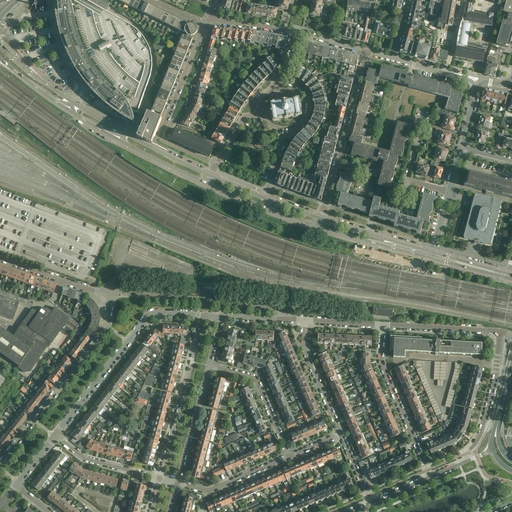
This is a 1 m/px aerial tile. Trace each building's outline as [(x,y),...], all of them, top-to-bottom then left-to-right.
[(55,0),(56,3),(56,7),(56,12),(57,17),(58,21),(59,26),(60,31),(61,35),(63,40),(64,44),(66,49),(67,51),(69,55),(71,60),(73,64),(76,68),(78,72),(81,76),(84,80),(86,83),(89,86),(92,90),(95,94),(98,97),(102,100),(105,103),(109,107),(113,109),(117,112),(121,115),(125,118),(129,120),(133,122),(134,122),(134,123),(134,122),(134,120),(133,115),(132,111),(137,113),(138,112),(138,111),(142,101),(148,82),(150,75),(152,68),(152,66),(152,65),(152,58),(151,52),(149,48),(147,44),(143,37),(138,31),(135,28),(131,25),(127,23),(106,11),(103,9),(99,16),(93,12),(72,0),(55,0)] [(86,0),(103,9),(106,11),(109,4),(101,0),(86,0)] [(136,0),(133,8),(135,9),(137,10),(141,1),(140,0),(136,0)] [(223,0),(220,8),(220,9),(228,12),(232,1),(231,0),(223,0)] [(280,0),(278,9),(288,11),(289,0),(280,0)] [(313,0),(310,15),(319,17),(323,1),(322,1),(319,0),(313,0)] [(430,2),(429,9),(431,10),(430,16),(436,17),(437,10),(435,10),(436,4),(444,5),(444,6),(444,7),(443,14),(441,21),(439,21),(438,28),(441,28),(441,30),(444,31),(445,25),(452,27),(453,20),(453,19),(456,0),(430,0),(430,2)] [(454,57),(475,61),(483,62),(485,50),(477,49),(476,51),(464,48),(464,46),(467,46),(471,25),(468,25),(469,23),(492,27),(493,17),(492,17),(493,15),(486,14),(485,16),(470,13),(472,1),(466,0),(466,3),(464,12),(463,12),(462,22),(457,47),(456,47),(454,57)] [(511,0),(505,0),(506,1),(503,12),(505,13),(511,14),(511,0)] [(141,1),(137,10),(139,11),(141,12),(145,3),(144,2),(144,1),(143,1),(141,1)] [(145,3),(141,12),(143,13),(145,14),(149,5),(148,4),(148,3),(147,3),(145,3)] [(149,5),(145,14),(147,15),(149,16),(153,6),(152,6),(152,5),(151,5),(149,5)] [(252,16),(252,17),(253,15),(254,16),(254,17),(255,17),(255,16),(261,16),(262,7),(247,5),(247,6),(246,14),(252,15),(252,16)] [(153,6),(149,16),(151,17),(153,18),(158,8),(156,8),(156,7),(155,7),(153,6)] [(276,19),(277,9),(262,7),(261,16),(267,17),(266,19),(267,19),(267,18),(269,18),(269,19),(269,18),(276,19)] [(158,8),(153,18),(155,19),(157,20),(162,11),(160,10),(160,9),(159,9),(158,8)] [(162,11),(157,20),(159,21),(161,22),(166,13),(164,12),(164,11),(163,11),(162,11)] [(166,13),(161,22),(163,23),(165,24),(170,15),(168,14),(168,13),(167,13),(166,13)] [(511,14),(505,13),(496,44),(505,47),(507,48),(509,48),(511,35),(511,14)] [(170,15),(165,24),(167,25),(169,26),(174,17),(172,16),(172,15),(170,15)] [(174,17),(169,26),(171,27),(173,28),(178,19),(176,18),(176,17),(174,17)] [(364,25),(364,30),(363,33),(361,42),(368,44),(371,31),(366,30),(369,18),(366,17),(365,22),(364,25)] [(175,29),(177,30),(182,21),(180,20),(180,19),(178,19),(173,28),(175,29)] [(182,21),(177,30),(179,31),(181,32),(183,28),(186,22),(184,22),(184,21),(182,21)] [(376,21),(373,32),(377,33),(377,34),(389,37),(391,27),(381,25),(381,23),(376,21)] [(193,24),(192,24),(190,24),(189,24),(186,22),(183,28),(185,29),(185,30),(185,31),(185,32),(196,28),(196,27),(195,26),(194,25),(193,25),(193,24)] [(400,51),(400,52),(401,52),(401,53),(403,53),(404,53),(408,54),(410,46),(410,43),(411,41),(413,31),(417,32),(418,30),(415,29),(415,27),(407,25),(406,29),(405,31),(401,48),(401,49),(400,51)] [(192,39),(194,35),(195,34),(196,34),(196,33),(196,32),(197,31),(197,30),(197,29),(196,28),(185,32),(186,33),(186,34),(187,35),(186,37),(192,39)] [(218,41),(218,40),(221,28),(218,28),(216,28),(215,28),(214,29),(214,30),(213,32),(211,40),(215,41),(218,41)] [(218,40),(222,41),(224,41),(228,29),(221,28),(218,40)] [(227,42),(231,43),(231,41),(234,29),(228,29),(224,41),(227,42)] [(237,43),(238,42),(241,30),(234,29),(231,41),(237,43)] [(247,31),(241,30),(238,42),(244,43),(244,42),(247,31)] [(254,32),(247,31),(244,42),(251,44),(254,32)] [(251,44),(254,45),(259,46),(259,45),(262,33),(258,32),(254,32),(251,44)] [(259,45),(262,46),(267,48),(268,47),(271,34),(266,34),(266,33),(262,33),(259,45)] [(268,47),(271,48),(276,49),(279,36),(274,35),(271,34),(268,47)] [(181,40),(190,43),(191,42),(191,41),(192,39),(186,37),(183,35),(182,37),(181,38),(182,38),(181,40)] [(278,51),(284,53),(288,38),(287,38),(283,37),(279,36),(276,49),(279,50),(278,51)] [(190,43),(181,40),(180,42),(179,44),(189,48),(189,46),(190,46),(190,45),(190,43)] [(410,46),(408,54),(413,56),(417,43),(414,42),(411,41),(410,43),(410,46)] [(302,55),(306,56),(305,57),(308,58),(312,44),(310,43),(305,42),(302,55)] [(418,43),(414,56),(415,56),(417,57),(425,59),(427,60),(428,60),(430,50),(432,51),(432,47),(433,42),(432,42),(430,46),(418,43)] [(189,48),(179,44),(178,46),(177,48),(187,52),(188,50),(189,48)] [(311,58),(315,59),(316,57),(319,46),(314,44),(312,44),(308,58),(311,59),(311,58)] [(319,46),(316,57),(319,58),(319,61),(322,62),(325,47),(323,47),(319,46)] [(325,47),(322,62),(325,63),(326,59),(329,60),(332,49),(328,48),(325,47)] [(176,52),(185,56),(186,54),(187,52),(177,48),(177,50),(176,50),(176,52)] [(332,49),(329,60),(333,61),(332,65),(335,66),(339,51),(337,50),(332,49)] [(436,62),(437,58),(439,58),(439,59),(446,60),(448,52),(441,50),(441,52),(433,49),(431,55),(430,54),(429,60),(436,62)] [(339,51),(335,66),(338,66),(338,65),(342,66),(346,53),(341,51),(339,51)] [(185,56),(176,52),(175,54),(174,56),(184,60),(184,58),(185,58),(184,58),(185,56)] [(342,66),(346,67),(346,68),(349,69),(352,54),(350,54),(346,53),(342,66)] [(356,69),(356,68),(359,56),(355,55),(352,54),(349,69),(351,70),(352,68),(356,69)] [(483,72),(483,74),(484,75),(485,75),(489,76),(491,76),(495,77),(497,67),(499,68),(501,62),(498,61),(500,57),(493,55),(489,54),(488,54),(488,56),(487,59),(486,62),(483,72)] [(184,60),(174,56),(173,58),(172,60),(182,64),(183,62),(184,60)] [(267,60),(265,62),(266,63),(273,72),(277,67),(270,58),(267,60)] [(182,64),(172,60),(171,62),(171,63),(171,65),(180,68),(181,67),(181,66),(182,64)] [(264,64),(261,67),(269,76),(273,72),(266,63),(264,64)] [(180,68),(171,65),(170,67),(169,69),(178,73),(179,71),(180,71),(179,70),(180,68)] [(303,68),(299,65),(295,77),(295,78),(300,80),(305,71),(303,70),(303,68)] [(452,91),(451,91),(452,87),(451,87),(449,87),(450,86),(446,85),(446,86),(444,85),(444,84),(441,83),(440,84),(437,83),(437,82),(433,81),(433,82),(431,82),(431,81),(428,80),(428,81),(424,80),(424,79),(421,78),(420,79),(419,78),(415,77),(415,78),(413,77),(414,75),(413,75),(406,73),(406,72),(402,71),(402,72),(400,71),(400,70),(397,70),(393,69),(390,68),(389,69),(387,68),(388,67),(384,66),(384,67),(382,67),(382,66),(380,72),(379,72),(369,69),(368,70),(369,70),(368,72),(367,72),(366,75),(367,76),(366,78),(365,78),(364,82),(365,82),(374,85),(377,86),(377,85),(375,85),(378,77),(404,84),(404,87),(405,86),(407,86),(450,98),(447,110),(457,113),(458,113),(459,109),(458,109),(459,106),(460,107),(461,103),(460,103),(460,100),(461,100),(462,97),(461,97),(462,94),(454,91),(453,91),(452,91)] [(258,70),(257,71),(264,80),(269,76),(261,67),(258,70)] [(178,73),(169,69),(168,71),(167,73),(177,77),(178,75),(178,73)] [(255,73),(252,76),(260,84),(264,80),(257,71),(255,73)] [(305,71),(300,80),(305,83),(311,75),(307,73),(305,71)] [(177,77),(167,73),(166,75),(165,77),(175,81),(176,79),(177,77)] [(311,75),(305,83),(309,88),(317,81),(315,79),(311,75)] [(249,79),(248,80),(256,88),(260,84),(252,76),(249,79)] [(175,81),(165,77),(165,79),(164,81),(173,85),(174,83),(175,83),(174,83),(175,81)] [(247,82),(244,85),(253,93),(256,88),(248,80),(247,82)] [(351,88),(352,84),(338,80),(337,82),(340,83),(339,85),(351,88)] [(173,85),(164,81),(163,83),(162,85),(172,89),(172,87),(173,87),(173,85)] [(318,84),(317,81),(309,88),(312,93),(323,87),(320,82),(318,84)] [(365,82),(363,87),(376,91),(377,88),(374,87),(374,85),(365,82)] [(172,89),(162,85),(161,87),(161,88),(160,90),(170,93),(171,92),(171,91),(172,89)] [(241,88),(240,90),(249,97),(253,93),(244,85),(241,88)] [(323,87),(312,93),(314,98),(324,95),(326,95),(325,92),(323,87)] [(337,94),(339,94),(348,97),(350,93),(335,89),(335,91),(337,92),(337,94)] [(481,99),(487,101),(490,90),(485,89),(484,90),(483,90),(481,99)] [(170,93),(160,90),(160,92),(159,92),(160,92),(159,94),(168,98),(169,96),(169,95),(170,93)] [(239,92),(236,95),(246,102),(249,97),(240,90),(239,92)] [(487,101),(494,103),(497,92),(490,90),(487,101)] [(503,94),(497,92),(494,103),(494,105),(498,106),(498,104),(500,104),(503,94)] [(374,101),(377,102),(378,102),(379,101),(374,100),(374,98),(371,97),(371,95),(362,93),(361,98),(374,101)] [(157,98),(167,102),(167,100),(168,100),(167,100),(168,98),(159,94),(158,96),(157,98)] [(339,94),(337,100),(347,103),(348,97),(339,94)] [(509,95),(503,94),(500,104),(502,105),(502,107),(506,108),(509,95)] [(234,98),(233,100),(243,107),(246,102),(236,95),(234,98)] [(267,108),(268,110),(269,116),(272,115),(273,121),(279,120),(278,118),(285,117),(285,118),(290,118),(289,116),(296,115),(296,116),(302,115),(301,109),(300,104),(300,105),(299,98),(299,97),(297,95),(294,96),(293,98),(293,99),(293,100),(288,101),(287,99),(281,100),(281,102),(276,102),(275,100),(274,99),(271,99),(270,101),(271,108),(267,108)] [(324,95),(314,98),(315,104),(325,103),(324,98),(324,95)] [(167,102),(157,98),(156,100),(155,102),(165,106),(166,104),(167,102)] [(233,100),(232,102),(230,101),(228,105),(229,106),(239,112),(243,107),(233,100)] [(336,106),(339,107),(345,109),(347,103),(337,100),(336,106)] [(154,104),(154,106),(163,110),(164,108),(165,106),(155,102),(155,104),(154,104)] [(359,103),(358,109),(371,112),(372,109),(368,108),(369,105),(359,103)] [(152,111),(161,115),(162,112),(163,112),(162,112),(163,110),(154,106),(153,108),(152,111)] [(236,117),(239,112),(229,106),(227,109),(229,110),(227,112),(236,117)] [(315,109),(313,115),(323,118),(324,113),(325,111),(315,109)] [(457,115),(439,110),(438,114),(443,115),(443,114),(448,115),(447,117),(444,116),(443,120),(444,120),(443,122),(454,125),(454,122),(455,122),(456,120),(455,119),(456,117),(457,118),(457,115)] [(148,112),(140,132),(137,138),(143,140),(144,139),(152,143),(153,139),(162,118),(160,118),(148,112)] [(233,122),(236,117),(227,112),(226,114),(225,113),(223,116),(233,122)] [(366,117),(356,114),(355,120),(368,123),(369,120),(365,119),(366,117)] [(313,115),(311,120),(320,125),(321,123),(323,118),(313,115)] [(480,121),(489,123),(490,117),(482,115),(481,117),(480,121)] [(230,128),(233,122),(223,116),(221,120),(222,121),(221,122),(230,128)] [(335,122),(333,127),(340,129),(343,119),(338,118),(337,123),(335,122)] [(316,132),(320,125),(311,120),(308,125),(316,132)] [(480,121),(479,124),(480,124),(479,127),(487,129),(490,130),(492,124),(489,123),(480,121)] [(227,133),(230,128),(221,122),(220,124),(219,123),(217,127),(227,133)] [(351,135),(350,138),(349,138),(348,142),(354,143),(351,156),(355,157),(355,156),(361,157),(360,158),(368,160),(368,159),(373,161),(373,162),(376,162),(376,164),(384,166),(379,186),(389,188),(392,179),(393,179),(394,172),(395,166),(396,167),(398,159),(397,159),(398,157),(401,157),(401,154),(402,155),(404,147),(403,147),(405,142),(406,142),(408,135),(407,134),(408,129),(409,129),(410,125),(397,122),(397,125),(398,126),(390,154),(387,153),(361,146),(363,139),(363,138),(360,138),(351,135)] [(454,125),(443,122),(443,124),(442,124),(441,128),(452,131),(452,130),(453,130),(454,128),(453,127),(454,125)] [(305,128),(304,129),(312,138),(316,133),(316,132),(308,125),(305,128)] [(362,130),(363,127),(354,125),(353,128),(352,130),(365,133),(366,131),(362,130)] [(333,127),(330,126),(329,132),(339,135),(340,129),(333,127)] [(224,138),(227,133),(217,127),(216,128),(215,130),(216,131),(215,133),(224,138)] [(304,129),(300,133),(308,141),(312,138),(304,129)] [(176,130),(173,136),(173,135),(172,135),(171,135),(171,136),(170,136),(170,137),(170,138),(170,139),(171,140),(187,147),(209,157),(213,148),(210,147),(211,145),(176,130)] [(438,137),(449,141),(450,138),(451,138),(452,136),(451,135),(451,134),(440,131),(438,137)] [(476,136),(485,139),(487,133),(478,131),(478,133),(476,133),(476,136)] [(220,144),(224,138),(215,133),(213,132),(211,136),(213,137),(212,139),(220,144)] [(337,141),(339,135),(329,132),(327,138),(331,139),(337,141)] [(296,137),(296,138),(305,145),(308,141),(300,133),(298,136),(296,137)] [(488,139),(485,139),(476,136),(475,139),(476,140),(475,142),(480,144),(483,145),(486,145),(488,139)] [(449,141),(438,137),(437,144),(448,147),(448,146),(449,146),(449,144),(449,143),(449,141)] [(293,142),(301,149),(305,145),(296,138),(295,139),(293,142)] [(511,148),(511,142),(511,138),(510,138),(510,140),(504,138),(504,139),(504,140),(504,141),(503,146),(503,147),(506,148),(506,147),(510,148),(511,148)] [(291,145),(289,147),(299,153),(301,149),(293,142),(291,145)] [(289,147),(287,152),(296,158),(299,153),(289,147)] [(435,153),(446,156),(446,154),(447,153),(448,152),(447,151),(447,150),(437,147),(435,153)] [(332,158),(333,154),(319,150),(319,152),(321,153),(321,155),(332,158)] [(287,152),(284,157),(295,162),(296,158),(287,152)] [(446,156),(435,153),(434,159),(436,160),(436,162),(441,163),(441,161),(444,162),(444,161),(445,161),(446,160),(445,159),(446,156)] [(284,157),(282,163),(293,167),(295,162),(284,157)] [(330,167),(331,163),(324,161),(317,159),(316,161),(319,162),(318,164),(330,167)] [(281,168),(280,168),(284,169),(286,170),(291,172),(293,167),(282,163),(281,168)] [(418,163),(418,164),(417,164),(416,169),(417,169),(416,172),(427,175),(428,171),(429,169),(428,168),(429,167),(421,165),(422,164),(418,163)] [(436,167),(433,177),(440,179),(441,173),(442,173),(443,171),(442,171),(442,169),(438,168),(438,167),(436,167)] [(328,176),(329,171),(322,169),(315,168),(314,170),(317,171),(316,173),(328,176)] [(279,171),(275,183),(276,185),(280,187),(285,174),(286,170),(284,169),(283,173),(279,171)] [(465,180),(464,186),(511,198),(511,182),(467,171),(466,177),(465,177),(464,180),(465,180)] [(280,187),(284,188),(289,174),(287,173),(287,175),(285,174),(280,187)] [(394,224),(394,227),(420,234),(423,222),(429,223),(430,219),(429,219),(430,214),(431,214),(433,206),(432,206),(434,201),(435,201),(436,197),(423,194),(422,197),(424,197),(417,222),(397,216),(398,213),(379,208),(381,200),(379,199),(375,198),(374,198),(373,204),(346,197),(351,179),(352,179),(353,176),(340,173),(339,176),(340,177),(339,182),(338,182),(336,189),(337,189),(336,192),(341,194),(337,206),(361,212),(367,214),(367,213),(370,214),(369,216),(378,219),(378,220),(391,223),(394,224)] [(284,188),(289,190),(293,177),(291,176),(292,175),(289,174),(284,188)] [(289,190),(293,191),(298,177),(296,177),(295,178),(293,177),(289,190)] [(293,191),(297,193),(302,180),(300,179),(300,178),(298,177),(293,191)] [(297,193),(301,194),(306,181),(304,180),(304,181),(302,180),(297,193)] [(301,194),(305,196),(310,183),(308,182),(308,181),(306,181),(301,194)] [(305,196),(310,197),(315,184),(313,183),(312,184),(310,183),(305,196)] [(310,197),(314,199),(318,188),(316,187),(317,184),(315,184),(310,197)] [(318,188),(314,199),(319,201),(320,201),(321,200),(324,190),(319,188),(319,186),(318,188)] [(490,245),(501,201),(475,194),(463,238),(477,242),(490,245)] [(13,269),(9,268),(4,282),(6,282),(8,277),(10,278),(13,269)] [(22,272),(18,271),(13,285),(15,285),(16,280),(19,281),(22,272)] [(22,272),(19,281),(18,284),(20,285),(18,289),(20,290),(26,274),(22,272)] [(30,275),(26,274),(20,290),(22,290),(25,283),(27,284),(30,275)] [(39,278),(34,277),(29,291),(30,291),(29,293),(31,293),(32,289),(35,290),(39,278)] [(43,280),(39,278),(35,290),(39,292),(43,280)] [(47,281),(43,280),(39,292),(37,297),(39,298),(40,295),(42,289),(44,290),(47,281)] [(56,285),(51,283),(46,297),(47,297),(46,300),(48,300),(51,292),(53,293),(56,285)] [(84,295),(80,293),(77,303),(76,304),(79,306),(80,306),(82,303),(82,302),(84,295)] [(0,295),(0,314),(13,320),(19,302),(0,295)] [(91,299),(85,305),(87,307),(85,308),(85,309),(94,303),(91,299)] [(62,328),(64,329),(69,333),(68,336),(70,337),(71,335),(70,334),(77,324),(54,308),(51,312),(50,312),(19,355),(8,347),(15,338),(13,336),(0,326),(0,352),(18,365),(33,344),(32,343),(33,341),(35,338),(48,347),(52,342),(62,328)] [(75,317),(77,313),(80,310),(77,308),(76,310),(74,309),(73,313),(72,315),(75,317)] [(373,308),(373,315),(392,318),(393,310),(373,308)] [(32,309),(17,330),(13,336),(15,338),(8,347),(19,355),(50,312),(46,309),(41,309),(39,312),(32,309)] [(88,328),(89,328),(95,332),(97,328),(87,324),(87,325),(89,326),(88,328)] [(169,334),(170,326),(167,326),(165,326),(164,326),(164,328),(158,328),(162,337),(163,337),(163,334),(169,334)] [(181,336),(181,338),(181,340),(180,343),(184,345),(186,339),(184,339),(184,335),(187,335),(187,331),(188,331),(188,328),(188,327),(187,327),(184,327),(182,327),(181,336)] [(228,335),(236,337),(239,338),(241,332),(239,331),(239,329),(235,328),(233,327),(232,328),(231,330),(230,329),(229,330),(230,330),(229,333),(228,335)] [(89,328),(84,335),(90,339),(95,332),(89,328)] [(149,337),(155,341),(158,337),(161,339),(162,337),(158,328),(154,333),(152,332),(150,334),(149,337)] [(280,343),(288,339),(288,338),(288,336),(287,336),(285,332),(283,333),(282,332),(279,332),(279,335),(282,342),(280,342),(280,343)] [(227,341),(235,343),(238,344),(239,338),(236,337),(228,335),(229,336),(228,339),(227,339),(227,341)] [(440,341),(440,340),(436,340),(436,341),(421,340),(421,338),(390,336),(390,350),(393,350),(393,357),(405,358),(405,351),(435,352),(435,355),(439,355),(439,353),(481,355),(482,343),(440,341)] [(85,345),(87,342),(80,337),(79,338),(81,339),(79,341),(85,345)] [(156,342),(155,341),(149,337),(147,339),(145,341),(150,345),(148,348),(151,350),(158,355),(160,352),(162,350),(158,347),(155,349),(151,346),(153,343),(155,344),(156,342)] [(63,346),(66,343),(67,342),(62,339),(58,345),(60,346),(59,347),(61,349),(63,346)] [(289,342),(288,339),(280,343),(283,348),(291,345),(290,344),(291,344),(290,342),(289,342)] [(76,345),(75,344),(74,345),(75,346),(74,349),(79,353),(85,345),(79,341),(78,343),(76,342),(75,341),(74,342),(75,343),(77,344),(76,345)] [(225,347),(233,349),(236,350),(237,344),(238,344),(235,343),(227,341),(226,341),(227,341),(226,345),(226,344),(225,347)] [(29,372),(37,361),(44,351),(34,344),(33,345),(33,344),(18,365),(17,367),(25,373),(29,372)] [(176,344),(175,350),(183,352),(183,349),(184,346),(176,344)] [(139,349),(146,354),(148,350),(142,345),(139,349)] [(283,348),(285,353),(293,350),(293,349),(292,347),(291,345),(283,348)] [(232,355),(233,349),(225,347),(226,347),(225,350),(224,350),(223,353),(232,355)] [(74,359),(77,356),(70,351),(68,349),(67,350),(69,352),(67,354),(69,355),(74,359)] [(143,358),(146,354),(139,349),(136,352),(143,358)] [(58,359),(59,357),(60,356),(57,354),(57,355),(55,353),(56,353),(57,353),(58,352),(57,351),(54,350),(51,353),(55,356),(58,359)] [(285,353),(287,359),(295,355),(295,354),(294,352),(293,350),(285,353)] [(140,361),(143,358),(136,352),(133,356),(140,361)] [(232,355),(223,353),(224,353),(223,356),(222,359),(224,359),(223,362),(231,364),(232,361),(230,360),(232,355)] [(320,361),(321,362),(329,358),(326,353),(318,356),(319,359),(320,361)] [(173,355),(172,361),(180,363),(180,361),(181,357),(173,355)] [(296,358),(295,355),(287,359),(290,364),(298,361),(297,360),(298,360),(297,358),(296,358)] [(65,356),(61,361),(68,366),(70,364),(70,365),(72,362),(65,356)] [(137,365),(140,361),(133,356),(130,360),(137,365)] [(331,364),(329,358),(321,362),(322,364),(321,364),(322,366),(323,366),(323,367),(331,364)] [(259,359),(257,368),(260,369),(261,368),(263,369),(266,365),(265,365),(266,361),(259,359)] [(134,369),(137,365),(130,360),(127,364),(134,369)] [(65,371),(67,369),(68,366),(61,361),(57,365),(65,371)] [(290,364),(292,369),(300,366),(300,365),(299,363),(298,361),(290,364)] [(131,373),(134,369),(127,364),(124,367),(131,373)] [(266,365),(263,369),(263,370),(263,371),(264,373),(273,370),(275,369),(273,365),(271,366),(270,364),(266,365)] [(325,372),(333,369),(331,364),(323,367),(324,369),(324,370),(325,372)] [(62,376),(65,371),(57,365),(54,370),(62,376)] [(405,371),(402,365),(395,369),(394,370),(395,372),(396,372),(396,373),(396,374),(397,374),(405,371)] [(292,369),(294,375),(302,371),(302,370),(301,368),(300,366),(292,369)] [(482,368),(480,367),(474,366),(473,369),(472,369),(472,371),(481,374),(481,373),(481,371),(482,371),(482,369),(482,368)] [(128,376),(131,373),(124,367),(121,371),(128,376)] [(58,380),(62,376),(54,370),(50,374),(58,380)] [(327,377),(328,379),(336,375),(334,370),(326,374),(326,375),(327,377)] [(367,379),(375,376),(375,375),(374,373),(373,373),(372,370),(365,374),(367,379)] [(121,371),(118,375),(125,380),(128,376),(121,371)] [(294,375),(297,380),(304,377),(304,376),(304,375),(304,374),(303,374),(302,371),(294,375)] [(407,376),(405,371),(397,374),(397,375),(398,377),(399,378),(398,378),(399,380),(399,379),(399,380),(407,376)] [(472,371),(471,377),(480,380),(480,377),(481,377),(482,375),(481,374),(472,371)] [(56,383),(58,380),(50,374),(47,379),(52,383),(54,385),(56,382),(56,383)] [(276,379),(274,374),(267,378),(267,379),(268,383),(276,379)] [(118,375),(115,379),(122,384),(125,380),(118,375)] [(328,379),(328,380),(329,382),(330,382),(330,384),(338,381),(336,375),(328,379)] [(367,379),(369,384),(377,381),(377,380),(377,378),(376,378),(375,376),(367,379)] [(409,382),(407,376),(399,380),(400,380),(399,381),(400,383),(401,383),(402,385),(409,382)] [(297,380),(299,385),(307,382),(307,381),(306,379),(305,379),(304,377),(297,380)] [(471,377),(469,383),(478,385),(479,383),(480,380),(471,377)] [(216,384),(216,385),(224,387),(226,383),(230,384),(230,382),(225,380),(217,378),(217,381),(216,380),(215,383),(216,384)] [(115,379),(112,382),(119,388),(122,384),(115,379)] [(278,384),(276,379),(268,383),(270,386),(271,387),(278,384)] [(50,391),(53,387),(52,385),(46,381),(44,384),(42,382),(40,384),(48,390),(50,391)] [(341,386),(338,381),(330,384),(331,385),(330,385),(331,387),(332,387),(333,389),(341,386)] [(369,384),(372,390),(379,386),(380,386),(379,384),(378,384),(377,381),(369,384)] [(112,382),(109,386),(116,392),(119,388),(112,382)] [(299,385),(301,391),(309,387),(309,386),(308,385),(308,384),(307,382),(299,385)] [(412,387),(409,382),(402,385),(401,386),(402,388),(403,388),(404,390),(412,387)] [(469,383),(468,389),(477,391),(477,389),(478,388),(478,386),(478,385),(469,383)] [(39,385),(38,387),(46,394),(48,390),(40,384),(39,385)] [(280,388),(278,384),(271,387),(271,388),(271,389),(272,392),(280,388)] [(223,393),(224,387),(216,385),(215,386),(214,389),(214,391),(223,393)] [(109,386),(107,390),(113,395),(116,392),(109,386)] [(343,391),(341,386),(333,389),(333,390),(333,391),(334,393),(335,395),(343,391)] [(372,390),(374,395),(382,392),(381,391),(382,391),(381,389),(380,389),(379,386),(372,390)] [(39,391),(37,393),(43,397),(46,394),(38,387),(36,389),(39,391)] [(241,396),(242,396),(250,393),(249,390),(250,390),(249,387),(248,388),(248,387),(241,390),(242,393),(241,394),(241,396)] [(310,390),(309,387),(301,391),(303,396),(311,392),(311,390),(310,390)] [(414,392),(412,387),(404,390),(404,391),(405,393),(406,395),(414,392)] [(283,393),(280,388),(272,392),(274,395),(275,396),(283,393)] [(468,389),(466,395),(475,397),(476,395),(476,394),(477,392),(476,392),(477,391),(468,389)] [(107,390),(104,394),(110,399),(113,395),(107,390)] [(29,392),(32,394),(40,401),(43,397),(37,393),(35,391),(33,393),(30,391),(29,392)] [(221,399),(223,393),(214,391),(214,392),(213,392),(212,395),(213,395),(213,396),(221,399)] [(335,395),(335,396),(336,398),(337,400),(345,397),(343,391),(335,395)] [(163,392),(162,398),(170,400),(170,398),(170,397),(171,394),(163,392)] [(303,396),(306,401),(314,398),(313,397),(314,397),(313,395),(312,395),(311,392),(303,396)] [(374,395),(376,400),(384,397),(384,396),(383,394),(382,392),(374,395)] [(416,397),(414,392),(406,395),(406,396),(407,399),(408,399),(409,401),(416,397)] [(246,401),(252,398),(252,397),(253,397),(252,395),(251,395),(250,393),(242,396),(243,398),(244,398),(246,401)] [(285,398),(283,393),(275,396),(275,397),(275,398),(276,401),(285,398)] [(31,396),(30,398),(37,404),(40,401),(32,394),(31,396)] [(104,394),(101,398),(107,403),(110,399),(104,394)] [(466,395),(465,401),(473,403),(474,400),(475,400),(475,398),(475,397),(466,395)] [(220,405),(221,399),(213,396),(212,398),(211,401),(211,402),(220,405)] [(347,402),(345,397),(337,400),(337,401),(338,403),(339,403),(340,405),(347,402)] [(376,400),(379,406),(386,402),(387,402),(386,400),(385,400),(384,397),(376,400)] [(419,403),(416,397),(409,401),(408,402),(409,404),(410,404),(411,406),(419,403)] [(28,401),(27,400),(24,398),(23,399),(26,401),(35,408),(37,404),(30,398),(28,401)] [(101,398),(98,401),(104,407),(107,403),(101,398)] [(252,398),(246,401),(247,404),(246,404),(247,406),(255,403),(254,401),(254,400),(253,398),(252,398)] [(306,401),(308,406),(316,403),(316,402),(315,401),(315,400),(314,398),(306,401)] [(26,401),(23,404),(24,405),(26,407),(32,412),(35,408),(26,401)] [(98,401),(95,405),(101,410),(104,407),(98,401)] [(473,403),(465,401),(463,407),(472,409),(473,406),(474,404),(473,403)] [(289,407),(287,402),(279,405),(279,407),(280,410),(289,407)] [(342,411),(350,407),(353,406),(352,404),(349,405),(347,402),(340,405),(340,406),(340,408),(341,409),(342,411)] [(379,406),(381,411),(388,408),(388,407),(389,407),(388,405),(387,405),(386,402),(379,406)] [(249,408),(250,411),(257,408),(258,408),(257,405),(256,406),(255,403),(247,406),(248,409),(249,408)] [(308,406),(310,412),(318,408),(318,406),(317,406),(316,403),(308,406)] [(421,408),(419,403),(411,406),(411,407),(412,409),(413,411),(421,408)] [(29,415),(32,412),(26,407),(24,405),(23,407),(19,404),(17,406),(29,415)] [(99,414),(101,410),(95,405),(92,409),(99,414)] [(352,413),(350,407),(342,411),(342,412),(343,414),(344,416),(352,413)] [(25,420),(28,416),(17,408),(16,409),(19,412),(17,414),(25,420)] [(105,410),(118,420),(120,419),(114,415),(114,414),(107,408),(105,410)] [(250,411),(251,412),(252,414),(251,415),(252,417),(259,414),(258,411),(259,411),(258,408),(257,409),(257,408),(250,411)] [(313,417),(321,414),(320,413),(321,413),(320,411),(319,411),(318,408),(310,412),(313,417)] [(381,411),(383,416),(391,413),(391,412),(390,410),(389,410),(388,408),(381,411)] [(423,413),(421,408),(413,411),(413,412),(414,415),(415,415),(416,417),(423,413)] [(463,408),(461,414),(470,416),(471,415),(471,413),(472,410),(463,408)] [(96,418),(99,414),(92,409),(89,412),(96,418)] [(216,419),(218,413),(209,410),(208,413),(207,413),(207,416),(216,419)] [(93,422),(96,418),(89,412),(86,416),(93,422)] [(354,418),(352,413),(344,416),(345,417),(344,417),(345,419),(346,419),(347,421),(354,418)] [(383,416),(385,422),(393,418),(392,415),(391,413),(383,416)] [(425,419),(423,413),(416,417),(415,418),(416,420),(417,420),(418,422),(425,419)] [(22,424),(25,420),(17,414),(15,417),(13,416),(11,415),(22,424)] [(255,422),(262,419),(261,418),(262,418),(261,416),(260,416),(259,414),(252,417),(252,419),(254,419),(255,422)] [(461,414),(460,420),(469,422),(469,421),(470,419),(469,418),(470,416),(461,414)] [(20,427),(22,424),(11,415),(10,416),(13,419),(15,421),(14,422),(12,421),(20,427)] [(90,425),(93,422),(86,416),(83,420),(90,425)] [(215,425),(216,419),(207,416),(207,419),(206,418),(205,421),(206,422),(215,425)] [(295,421),(292,416),(284,419),(286,423),(287,424),(295,421)] [(357,423),(354,418),(347,421),(347,422),(347,423),(347,425),(348,425),(349,427),(357,423)] [(385,422),(388,427),(395,423),(396,423),(395,421),(394,421),(393,418),(385,422)] [(262,419),(255,422),(256,425),(255,425),(256,427),(264,424),(263,422),(264,422),(263,419),(262,419)] [(428,424),(425,419),(418,422),(418,423),(418,425),(419,425),(420,427),(428,424)] [(87,429),(88,428),(90,425),(83,420),(80,424),(87,429)] [(460,420),(458,425),(467,428),(467,427),(468,427),(468,425),(468,424),(469,422),(460,420)] [(17,430),(19,428),(20,427),(12,421),(10,423),(7,421),(6,422),(9,424),(17,430)] [(321,431),(324,430),(326,430),(326,429),(327,429),(323,421),(318,423),(320,428),(321,431)] [(213,430),(214,428),(215,425),(206,422),(205,424),(204,424),(204,427),(204,428),(213,430)] [(316,433),(318,432),(319,433),(321,432),(321,431),(320,428),(318,423),(313,426),(314,428),(316,433)] [(351,432),(359,428),(361,427),(359,423),(357,424),(357,423),(349,427),(349,428),(350,430),(351,432)] [(388,427),(390,432),(398,429),(398,428),(397,425),(396,425),(395,423),(388,427)] [(15,436),(15,435),(18,431),(17,430),(9,424),(9,425),(11,426),(8,430),(15,436)] [(84,433),(87,429),(80,424),(77,428),(84,433)] [(264,424),(256,427),(257,430),(258,429),(260,434),(261,436),(266,434),(264,431),(266,430),(266,429),(267,429),(266,426),(265,427),(264,424)] [(430,430),(430,428),(428,424),(420,427),(420,428),(421,431),(422,431),(422,433),(430,430)] [(458,425),(455,429),(462,435),(464,432),(465,432),(466,431),(466,430),(467,428),(458,425)] [(311,436),(313,435),(315,434),(316,433),(314,428),(313,426),(307,428),(311,436)] [(81,437),(84,433),(77,428),(74,431),(81,437)] [(212,436),(213,430),(204,428),(203,430),(202,433),(203,433),(202,434),(212,436)] [(307,428),(302,430),(305,438),(308,437),(310,436),(311,436),(307,428)] [(361,434),(359,428),(351,432),(351,433),(352,435),(353,435),(353,437),(361,434)] [(398,429),(390,432),(392,438),(400,434),(400,433),(399,431),(398,429)] [(452,432),(453,434),(457,442),(459,439),(460,439),(461,437),(462,435),(455,429),(454,430),(453,430),(452,432)] [(11,440),(15,436),(8,430),(4,434),(2,433),(11,440)] [(302,430),(297,432),(300,440),(302,439),(303,440),(305,439),(305,438),(302,430)] [(81,437),(74,431),(71,435),(78,441),(81,437)] [(291,434),(287,436),(289,441),(293,439),(294,443),(295,442),(295,443),(297,442),(297,441),(300,440),(297,432),(291,435),(291,434)] [(11,440),(2,433),(0,435),(0,436),(2,438),(8,443),(9,442),(9,441),(10,439),(11,440)] [(267,445),(270,453),(274,451),(274,452),(276,451),(273,443),(271,440),(270,437),(269,433),(263,435),(265,439),(267,438),(270,444),(267,445)] [(212,436),(202,434),(202,436),(201,436),(200,439),(201,439),(201,440),(210,442),(212,436)] [(364,439),(361,434),(353,437),(354,438),(353,438),(354,440),(355,440),(356,443),(364,439)] [(453,434),(448,436),(452,445),(454,444),(456,443),(456,442),(457,442),(453,434)] [(448,436),(443,438),(446,447),(448,446),(449,446),(451,446),(451,445),(452,445),(448,436)] [(443,438),(437,440),(441,449),(443,448),(444,449),(446,448),(446,447),(443,438)] [(149,439),(147,447),(156,450),(158,441),(149,439)] [(366,445),(364,439),(356,443),(355,444),(356,445),(357,446),(358,448),(366,445)] [(432,442),(432,441),(431,439),(429,440),(425,441),(431,454),(432,453),(432,454),(435,452),(436,451),(432,442)] [(92,451),(94,442),(91,440),(86,447),(90,450),(92,451)] [(437,440),(432,442),(436,451),(438,450),(439,451),(441,450),(441,449),(437,440)] [(80,443),(77,446),(82,450),(88,443),(85,441),(82,444),(80,443)] [(199,446),(208,449),(210,443),(201,441),(200,441),(199,444),(200,444),(199,446)] [(358,448),(358,449),(359,451),(360,452),(359,452),(360,453),(368,450),(371,448),(369,443),(366,445),(358,448)] [(267,445),(262,448),(265,455),(267,454),(270,453),(267,445)] [(207,455),(208,449),(199,446),(199,447),(198,447),(197,450),(198,450),(197,452),(207,455)] [(121,458),(126,460),(129,449),(129,448),(124,447),(123,450),(121,458)] [(154,458),(156,450),(147,447),(145,455),(154,458)] [(262,448),(256,450),(259,457),(263,456),(265,455),(262,448)] [(330,450),(334,459),(339,456),(336,448),(335,448),(333,449),(330,450)] [(403,455),(406,463),(407,463),(408,464),(412,462),(407,448),(404,449),(406,454),(403,455)] [(256,450),(251,452),(254,460),(256,459),(259,457),(256,450)] [(329,461),(334,459),(330,450),(330,451),(330,450),(328,451),(327,452),(325,453),(329,461)] [(368,450),(360,453),(360,454),(361,456),(362,456),(362,457),(361,457),(362,458),(363,458),(363,459),(371,455),(368,450)] [(56,455),(62,460),(65,457),(59,451),(56,455)] [(205,461),(207,455),(197,452),(197,453),(196,456),(196,458),(205,461)] [(251,452),(245,455),(249,462),(252,461),(254,460),(251,452)] [(323,463),(329,461),(325,453),(324,453),(322,453),(322,454),(320,455),(323,463)] [(59,464),(62,460),(56,455),(53,459),(59,464)] [(154,458),(145,455),(142,464),(152,466),(154,458)] [(243,465),(245,464),(249,462),(245,455),(240,457),(243,465)] [(318,466),(323,463),(320,455),(319,455),(317,456),(315,457),(318,466)] [(403,455),(398,457),(401,465),(402,465),(402,466),(404,465),(404,464),(406,463),(403,455)] [(240,457),(234,459),(238,467),(241,465),(241,466),(243,465),(240,457)] [(313,468),(318,466),(315,457),(314,457),(312,458),(309,459),(313,468)] [(398,457),(393,460),(396,468),(396,467),(397,468),(399,467),(399,466),(401,465),(398,457)] [(195,459),(194,461),(195,462),(194,464),(203,467),(206,467),(208,461),(205,461),(196,458),(196,459),(195,459)] [(56,468),(59,464),(53,459),(50,463),(52,464),(56,468)] [(234,459),(229,462),(232,470),(235,469),(234,468),(238,467),(234,459)] [(308,470),(313,468),(309,459),(309,460),(308,459),(306,460),(306,461),(304,462),(308,470)] [(393,460),(388,462),(391,470),(392,470),(394,469),(394,468),(396,468),(393,460)] [(232,470),(229,462),(223,464),(227,472),(230,470),(232,470)] [(302,472),(308,470),(304,462),(303,462),(301,463),(299,464),(302,472)] [(388,462),(383,464),(386,472),(388,471),(389,472),(391,471),(391,470),(388,462)] [(53,472),(56,468),(52,464),(50,463),(47,466),(52,470),(53,472)] [(75,473),(79,467),(74,463),(70,469),(75,473)] [(202,473),(203,467),(194,464),(194,465),(193,464),(193,468),(193,470),(202,473)] [(297,475),(302,472),(299,464),(298,464),(296,465),(294,466),(297,475)] [(383,464),(377,466),(381,474),(383,473),(384,474),(386,473),(386,472),(383,464)] [(376,476),(372,468),(370,469),(368,465),(365,466),(371,479),(375,478),(375,477),(376,476)] [(51,475),(53,472),(52,470),(47,466),(44,470),(51,475)] [(292,477),(297,475),(294,466),(293,467),(293,466),(291,467),(290,468),(288,469),(292,477)] [(377,466),(372,468),(376,476),(378,475),(379,476),(381,475),(381,474),(377,466)] [(79,467),(75,473),(80,477),(84,471),(79,467)] [(286,479),(292,477),(288,469),(287,469),(285,469),(285,470),(283,471),(286,479)] [(48,479),(51,475),(44,470),(41,474),(48,479)] [(202,473),(193,470),(193,471),(192,470),(191,473),(192,474),(191,476),(199,478),(204,479),(204,477),(201,476),(202,473)] [(84,471),(80,477),(88,479),(90,472),(84,471)] [(276,474),(280,482),(285,480),(282,471),(282,472),(281,471),(279,472),(279,473),(276,474)] [(343,481),(347,489),(348,489),(350,489),(350,488),(352,486),(347,473),(344,474),(347,480),(343,481)] [(45,483),(48,479),(41,474),(38,478),(45,483)] [(281,484),(280,482),(276,474),(274,474),(274,475),(271,476),(275,484),(276,486),(281,484)] [(270,487),(275,484),(271,476),(270,476),(269,477),(266,478),(270,487)] [(42,487),(45,483),(38,478),(35,481),(42,487)] [(264,489),(270,487),(266,478),(265,478),(263,479),(261,481),(264,489)] [(126,491),(127,487),(129,482),(128,482),(128,481),(126,480),(126,481),(123,480),(121,489),(126,491)] [(259,491),(264,489),(261,481),(260,481),(260,480),(258,481),(258,482),(255,483),(259,491)] [(42,487),(35,481),(32,485),(39,490),(42,487)] [(343,481),(338,483),(341,491),(342,491),(343,491),(344,491),(344,490),(347,489),(343,481)] [(254,494),(259,491),(255,483),(253,483),(252,484),(250,485),(254,494)] [(338,483),(333,486),(336,493),(337,493),(337,494),(339,493),(339,492),(341,491),(338,483)] [(135,490),(144,492),(144,491),(145,491),(146,489),(145,489),(146,486),(137,484),(135,490)] [(248,496),(254,494),(250,485),(249,485),(247,486),(245,487),(248,496)] [(333,486),(327,488),(331,496),(331,495),(332,496),(334,495),(334,494),(336,493),(333,486)] [(243,498),(248,496),(245,487),(244,488),(244,487),(242,488),(242,489),(239,490),(243,498)] [(327,488),(322,490),(325,498),(326,498),(327,498),(328,498),(328,497),(331,496),(327,488)] [(238,500),(243,498),(239,490),(239,489),(237,490),(236,491),(234,492),(238,500)] [(135,490),(134,495),(143,498),(143,497),(144,497),(144,495),(144,494),(144,492),(135,490)] [(322,490),(317,492),(320,500),(321,500),(321,501),(323,500),(323,499),(325,498),(322,490)] [(53,502),(57,496),(52,492),(48,498),(53,502)] [(233,503),(238,500),(234,492),(233,492),(231,493),(229,494),(233,503)] [(317,492),(311,495),(315,503),(315,502),(316,503),(317,502),(317,501),(320,500),(317,492)] [(83,494),(82,496),(87,500),(90,501),(90,502),(92,503),(92,504),(95,505),(94,506),(97,507),(97,508),(100,508),(99,510),(102,510),(102,511),(104,511),(107,511),(111,501),(83,494)] [(185,500),(184,502),(193,505),(194,499),(199,500),(200,497),(189,494),(188,497),(186,496),(185,497),(184,499),(185,500)] [(227,505),(233,503),(229,494),(228,494),(226,495),(224,496),(227,505)] [(311,495),(306,497),(309,505),(310,505),(311,505),(312,505),(312,504),(315,503),(311,495)] [(62,500),(57,496),(53,502),(57,505),(62,500)] [(222,507),(227,505),(224,496),(223,497),(223,496),(221,497),(221,498),(218,499),(222,507)] [(306,497),(301,499),(304,507),(305,507),(305,508),(307,507),(307,506),(309,505),(306,497)] [(222,507),(218,499),(216,499),(216,500),(213,501),(217,510),(222,507)] [(304,507),(301,499),(295,502),(298,510),(299,509),(300,510),(301,509),(301,508),(304,507)] [(66,503),(62,500),(57,505),(62,509),(66,503)] [(191,510),(193,505),(184,502),(184,503),(183,503),(183,505),(183,506),(182,508),(191,510)] [(209,503),(206,504),(208,509),(209,511),(215,509),(212,502),(211,502),(209,503)] [(288,504),(291,511),(295,511),(298,510),(294,502),(288,504)] [(66,511),(71,507),(66,503),(62,509),(65,511),(66,511)]
